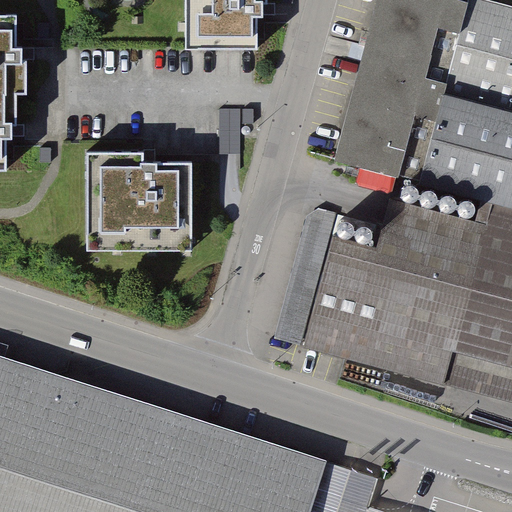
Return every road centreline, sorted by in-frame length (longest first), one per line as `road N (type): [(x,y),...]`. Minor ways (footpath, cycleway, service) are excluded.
road 1 (residential): [(214,373),(320,0)]
road 2 (residential): [(511,473),(214,373)]
road 3 (residential): [(214,373),(0,303)]
